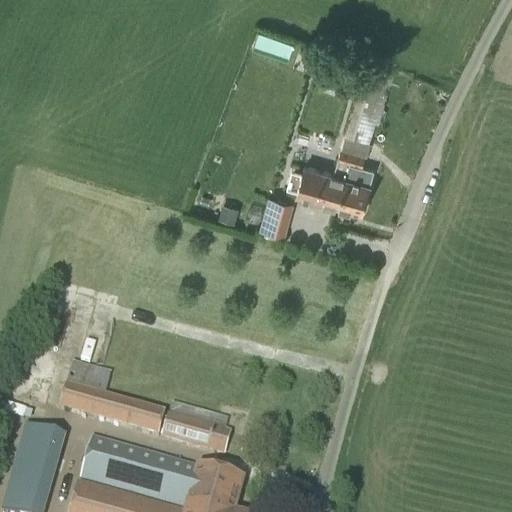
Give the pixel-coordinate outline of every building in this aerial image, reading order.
[(289,63),(295,44),(260,31),(253,49),(289,63)] [(311,52),(306,65),(358,84),(358,83),(359,84),(358,86),(370,90),(374,75),(363,71),(311,52)] [(338,206),(361,213),(367,193),(369,185),(368,184),(372,170),(361,167),(365,155),(368,142),(369,142),(389,71),(376,67),(374,75),(370,90),(352,151),(353,151),(353,152),(349,164),(346,178),(341,193),(338,206)] [(358,86),(340,147),(352,151),(370,90),(358,86)] [(303,166),(295,194),(338,206),(341,193),(346,178),(349,164),(353,152),(353,151),(352,151),(340,147),(332,174),(303,166)] [(268,197),(261,220),(281,225),(287,202),(268,197)] [(238,212),(222,207),(218,218),(234,223),(238,212)] [(110,376),(70,365),(58,411),(222,456),(228,433),(224,432),(227,421),(170,405),(167,416),(104,399),(110,376)] [(44,511),(65,439),(25,428),(0,511),(44,511)] [(234,511),(242,483),(90,441),(79,482),(185,511),(184,511),(166,511),(77,487),(70,511),(234,511)] [(69,511),(70,509),(50,503),(46,511),(69,511)]
